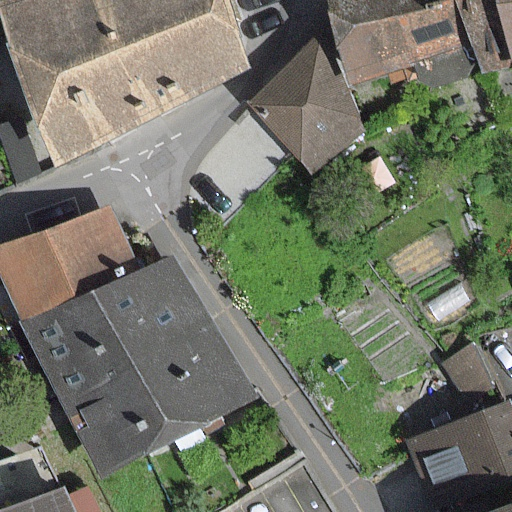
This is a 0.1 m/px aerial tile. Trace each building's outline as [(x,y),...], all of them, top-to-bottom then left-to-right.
[(3,0),(0,1),(4,11),(59,165),(248,66),(231,10),(227,0),(3,0)] [(483,73),(482,69),(511,63),(511,0),(339,0),(356,80),(392,72),(394,81),(428,74),(430,84),(483,73)] [(361,127),(314,44),(259,99),(312,169),(361,127)] [(109,206),(0,255),(0,259),(24,311),(134,261),(109,206)] [(171,259),(34,328),(106,470),(185,430),(243,401),(171,259)] [(444,347),(465,386),(495,370),(475,331),(444,347)] [(511,410),(509,403),(409,441),(435,509),(511,479),(511,410)] [(73,511),(66,491),(5,511),(73,511)]
